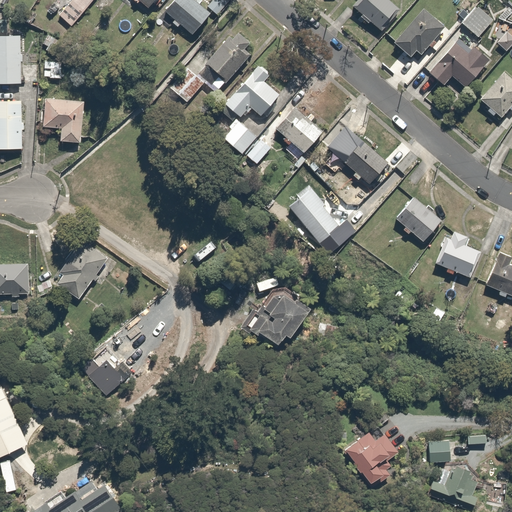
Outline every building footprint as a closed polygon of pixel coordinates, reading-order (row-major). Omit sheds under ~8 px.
[(97,0),(71,0),(58,14),(72,27),(97,0)] [(142,3),(148,9),(157,0),(132,0),(139,6),(142,3)] [(181,24),(193,34),(211,13),(195,0),(174,0),(165,11),(176,19),(173,22),(178,27),(181,24)] [(212,0),(207,6),(217,15),(230,0),(212,0)] [(400,13),(386,0),(358,0),(352,7),(382,34),(400,13)] [(496,25),(475,6),(460,23),(481,42),(496,25)] [(511,24),(511,8),(509,6),(498,21),(508,29),(511,24)] [(417,52),(424,58),(448,31),(425,10),(394,44),(411,59),(417,52)] [(511,44),(511,40),(506,35),(499,44),(507,51),(511,44)] [(0,85),(23,86),(23,36),(0,36),(0,85)] [(251,57),(231,40),(199,78),(206,84),(219,95),(251,57)] [(472,53),(455,40),(430,74),(449,88),(457,77),(474,89),(495,61),(477,47),(472,53)] [(64,62),(45,61),(44,78),(63,79),(64,62)] [(273,78),(258,65),(224,104),(243,120),(253,109),(263,118),(281,97),(267,85),(273,78)] [(206,84),(186,67),(168,88),(188,105),(206,84)] [(498,115),(503,119),(511,108),(511,83),(501,75),(480,100),(491,109),(488,112),(496,118),(498,115)] [(84,101),(46,98),(44,126),(62,127),(61,140),(81,142),(84,101)] [(28,101),(0,101),(0,151),(28,152),(28,101)] [(293,145),(307,157),(327,134),(298,109),(278,132),(286,139),(283,141),(291,148),(293,145)] [(245,157),(261,138),(240,121),(224,140),(245,157)] [(261,138),(245,157),(255,166),(271,146),(261,138)] [(363,148),(354,140),(344,151),(349,156),(344,161),(353,169),(349,173),(359,183),(364,178),(374,186),(392,166),(367,143),(363,148)] [(311,188),(289,206),(324,250),(347,232),(311,188)] [(442,220),(413,197),(396,219),(402,224),(399,228),(405,233),(409,228),(426,241),(442,220)] [(458,273),(471,278),(482,254),(465,246),(468,238),(456,232),(452,241),(448,239),(437,264),(450,269),(447,274),(456,278),(458,273)] [(110,263),(83,242),(53,280),(80,302),(110,263)] [(510,295),(511,296),(511,259),(501,254),(487,286),(501,292),(499,296),(508,299),(510,295)] [(365,266),(355,257),(348,266),(358,275),(365,266)] [(31,264),(0,264),(0,296),(31,296),(31,264)] [(283,350),(311,315),(277,288),(249,324),(283,350)] [(165,319),(156,312),(145,328),(154,334),(165,319)] [(99,324),(89,314),(78,326),(88,336),(99,324)] [(345,329),(319,319),(314,334),(340,344),(345,329)] [(136,350),(126,342),(113,356),(123,365),(136,350)] [(373,434),(348,452),(373,487),(392,474),(387,468),(402,457),(386,435),(378,441),(373,434)] [(484,436),(468,437),(468,447),(485,446),(484,436)] [(453,439),(427,441),(429,463),(454,461),(453,439)] [(437,483),(432,495),(476,511),(478,511),(484,497),(475,493),(482,476),(454,465),(446,486),(437,483)] [(84,501),(80,493),(47,511),(121,511),(123,511),(109,487),(84,501)]
